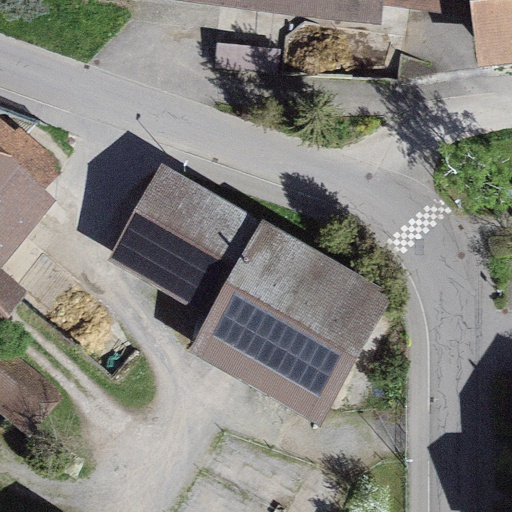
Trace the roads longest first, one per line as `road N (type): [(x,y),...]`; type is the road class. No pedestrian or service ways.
road 1 (residential): [(0,57),(352,178),(414,217),(444,256),(457,311),(457,511)]
road 2 (track): [(511,112),(441,123),(352,178)]
